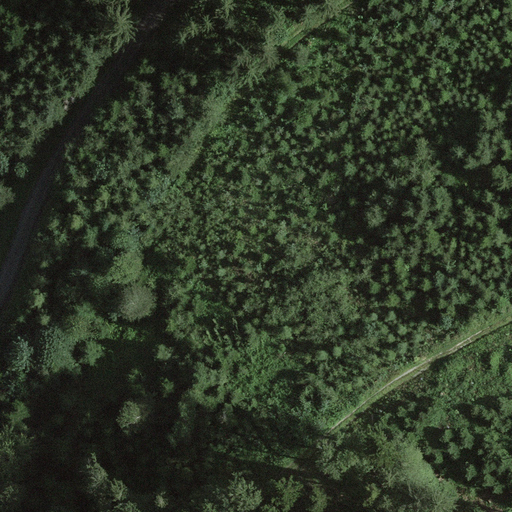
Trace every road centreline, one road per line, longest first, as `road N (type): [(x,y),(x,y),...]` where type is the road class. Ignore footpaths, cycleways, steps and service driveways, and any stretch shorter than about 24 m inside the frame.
road 1 (track): [(511,272),(387,348),(299,415),(239,511)]
road 2 (track): [(0,287),(43,183),(156,0)]
